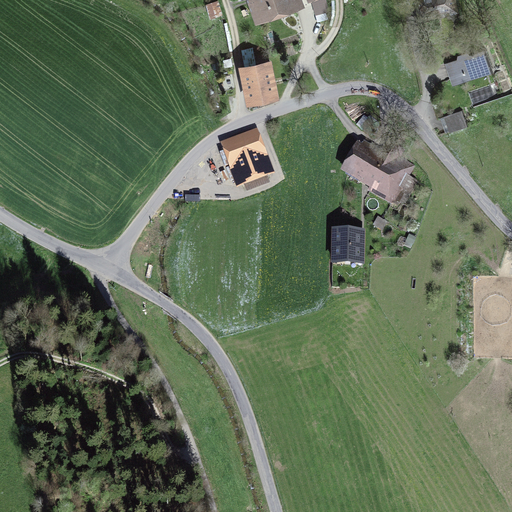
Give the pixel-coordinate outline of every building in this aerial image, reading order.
[(255,0),(261,15),(294,3),(293,0),(255,0)] [(416,0),(421,18),(455,10),(452,0),(451,0),(448,1),(447,0),(416,0)] [(218,2),(208,5),(212,17),(222,14),(218,2)] [(474,50),(475,54),(452,62),(458,81),(490,70),(482,48),(474,50)] [(262,62),(263,65),(245,68),(251,101),(273,96),(265,61),(262,62)] [(462,111),(447,117),(452,131),(467,125),(462,111)] [(241,184),(269,174),(255,136),(226,146),(241,184)] [(361,182),(363,178),(374,185),(370,192),(392,204),(413,167),(399,158),(402,151),(391,142),(379,162),(378,161),(380,157),(362,146),(346,174),(361,182)] [(198,189),(179,189),(179,199),(199,198),(198,189)] [(359,260),(359,235),(337,234),(336,260),(359,260)]
